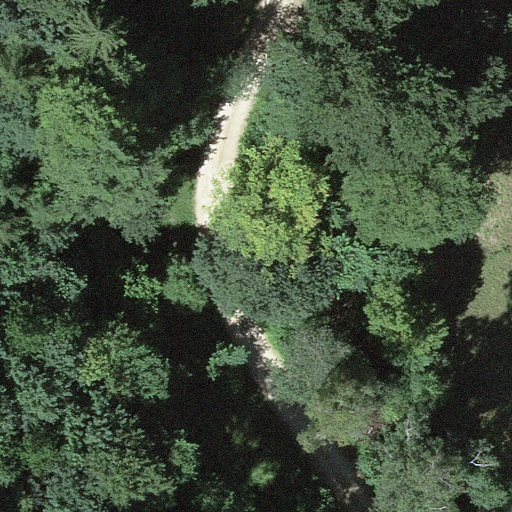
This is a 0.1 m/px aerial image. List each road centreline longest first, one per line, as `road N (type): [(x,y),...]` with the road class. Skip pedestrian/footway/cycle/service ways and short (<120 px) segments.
road 1 (track): [(264,0),(201,171),(224,307),(306,440),(363,511)]
road 2 (track): [(201,171),(151,243),(169,320),(273,511)]
